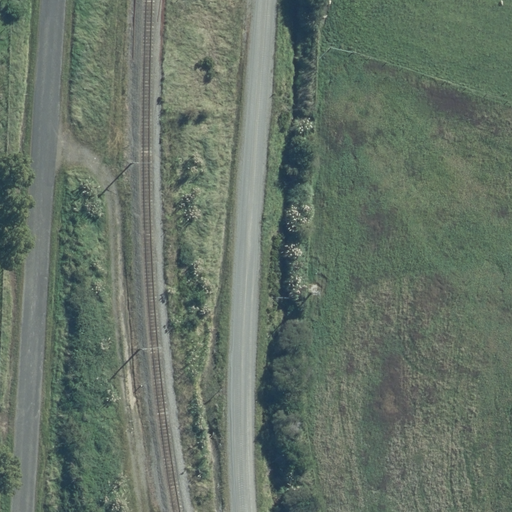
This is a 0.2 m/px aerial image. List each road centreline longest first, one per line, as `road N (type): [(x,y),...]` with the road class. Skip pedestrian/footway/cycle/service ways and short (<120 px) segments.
road 1 (unclassified): [(57,0),(25,511)]
road 2 (residential): [(248,511),(246,321),(267,0)]
